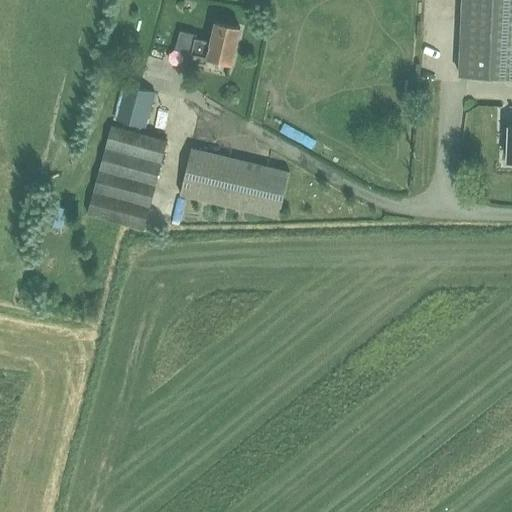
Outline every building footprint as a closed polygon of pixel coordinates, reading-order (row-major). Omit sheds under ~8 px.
[(511,0),(463,0),(460,76),(511,78),(511,0)] [(197,36),(183,32),(179,44),(193,48),(192,54),(208,58),(208,59),(233,64),(241,29),(216,23),(212,41),(196,38),(197,36)] [(128,85),(119,120),(147,127),(156,92),(128,85)] [(144,228),(168,140),(112,126),(88,214),(144,228)] [(192,148),(181,195),(278,218),(289,171),(192,148)]
